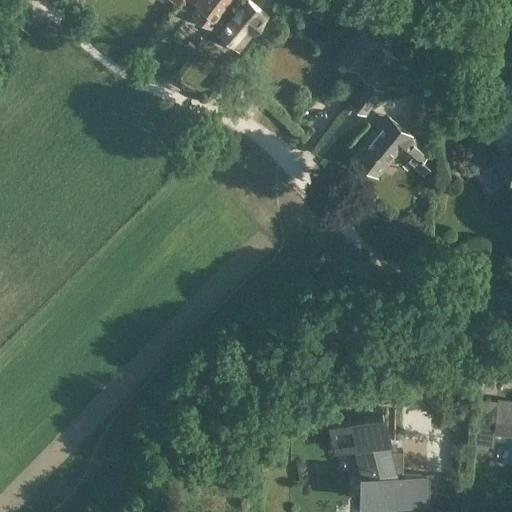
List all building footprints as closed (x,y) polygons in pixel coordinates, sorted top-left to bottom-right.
[(192,0),(192,1),(196,5),(190,12),(210,28),(231,0),(192,0)] [(239,0),(216,31),(238,50),(269,14),(250,0),(239,0)] [(355,0),(336,0),(343,7),(346,5),(359,14),(365,6),(355,0)] [(383,91),(404,64),(405,62),(386,47),(395,36),(387,30),(389,26),(371,12),(359,27),(358,26),(336,55),(367,79),(383,91)] [(383,91),(367,79),(348,102),(365,115),(383,91)] [(439,92),(413,90),(410,127),(436,129),(439,92)] [(386,111),(376,122),(350,153),(374,174),(394,151),(419,172),(425,164),(419,158),(426,149),(410,135),(412,133),(386,111)] [(511,150),(498,160),(511,180),(511,150)] [(511,402),(495,401),(491,431),(511,433),(511,402)] [(383,409),(325,424),(332,451),(353,446),(359,470),(358,470),(357,501),(428,502),(428,471),(402,471),(402,448),(391,448),(388,437),(390,437),(383,409)]
